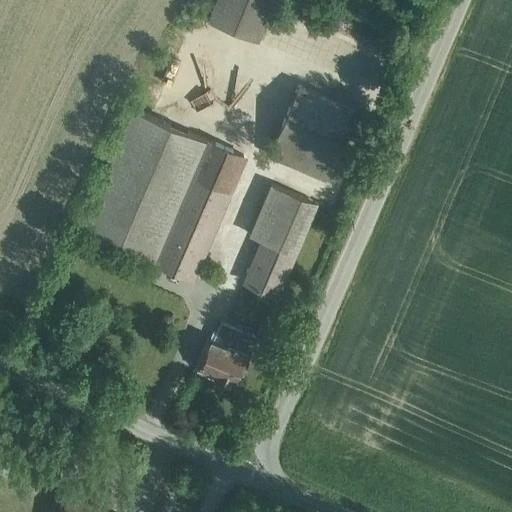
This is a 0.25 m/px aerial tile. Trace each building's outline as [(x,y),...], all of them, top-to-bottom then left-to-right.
[(214,0),(207,18),(258,39),(274,0),(214,0)] [(293,93),(350,117),(355,105),(299,81),(293,93)] [(350,117),(293,93),(269,150),(326,174),(350,117)] [(132,107),(80,228),(154,259),(153,261),(195,278),(248,154),(206,136),(206,138),(132,107)] [(260,238),(242,280),(275,294),(315,201),(270,182),(248,233),(260,238)] [(213,331),(198,367),(215,375),(214,378),(230,385),(231,381),(233,382),(238,370),(242,371),(257,336),(220,321),(216,332),(213,331)] [(110,511),(59,489),(49,511),(110,511)]
